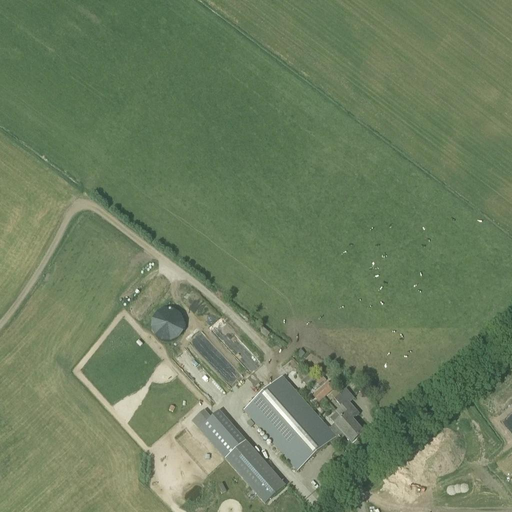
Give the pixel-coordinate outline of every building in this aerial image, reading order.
[(170,344),(178,340),(183,333),(184,325),(180,316),(173,311),(165,310),(157,314),(152,321),(151,330),(154,338),(161,343),(170,344)] [(326,381),(323,377),(316,383),(319,387),(326,381)] [(329,420),(335,426),(334,426),(329,430),(305,402),(301,398),(283,378),(243,412),(296,473),(338,437),(341,441),(344,438),(351,446),(363,435),(352,422),(359,416),(349,405),(354,400),(346,390),(334,400),(341,409),(336,414),(329,420)] [(334,390),(328,384),(313,397),(319,404),(334,390)] [(198,431),(225,462),(264,505),(284,488),(246,443),(219,412),(211,420),(204,412),(191,423),(198,431)]
